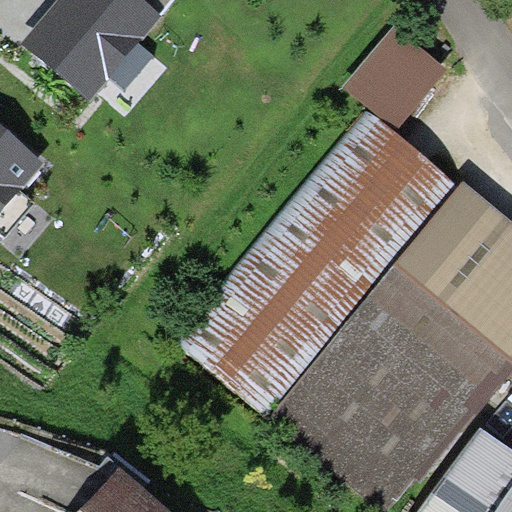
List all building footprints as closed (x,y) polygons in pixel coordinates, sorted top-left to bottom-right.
[(138,0),(61,0),(21,48),(90,106),(163,20),(160,18),(138,0)] [(138,0),(160,18),(175,0),(138,0)] [(393,29),(344,90),(398,134),(448,72),(393,29)] [(460,191),(364,112),(175,343),(271,422),(255,442),(340,511),(390,511),(416,481),(422,486),(511,375),(511,230),(465,185),(460,191)] [(0,219),(45,166),(0,129),(0,219)] [(421,511),(511,511),(511,455),(481,433),(421,511)] [(164,511),(119,472),(88,508),(84,511),(164,511)]
